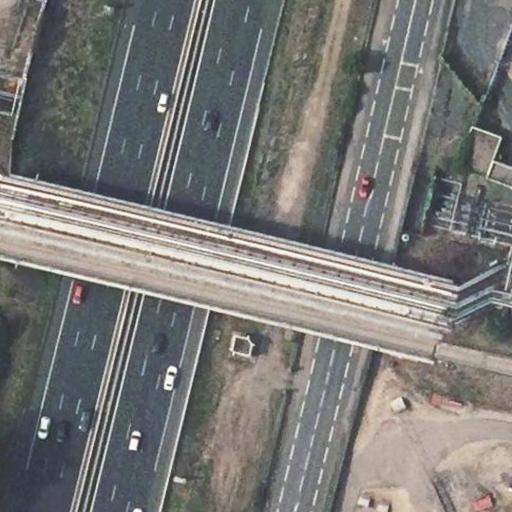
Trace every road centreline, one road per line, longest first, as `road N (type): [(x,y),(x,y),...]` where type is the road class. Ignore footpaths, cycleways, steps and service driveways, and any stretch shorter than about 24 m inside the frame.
road 1 (motorway): [(118,511),(242,0)]
road 2 (motorway): [(167,0),(43,511)]
road 3 (secondary): [(416,0),(293,511)]
